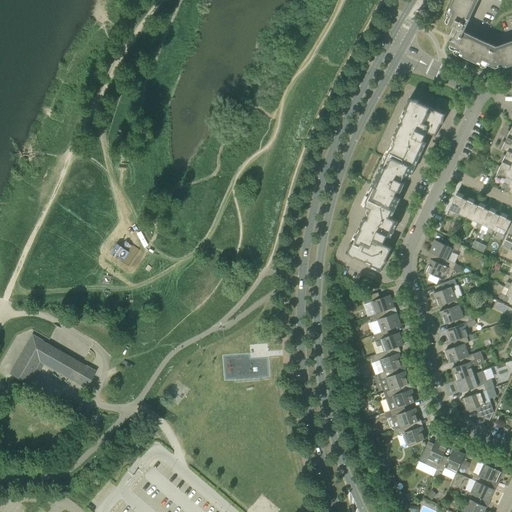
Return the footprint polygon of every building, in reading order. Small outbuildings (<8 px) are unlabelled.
[(458,28),(455,34),(449,46),(450,48),(455,50),(454,52),(455,55),(458,56),(460,55),(480,64),(481,67),(484,68),(486,67),(488,65),(496,68),(498,68),(499,70),(501,72),(504,70),(506,68),(511,65),(511,43),(499,49),(498,46),(497,46),(489,43),(488,45),(463,34),(468,24),(465,23),(476,0),(478,0),(479,0),(453,0),(449,9),(446,10),(445,13),(446,16),(447,16),(446,20),(447,23),(458,28)] [(436,107),(435,109),(410,97),(405,108),(410,110),(394,145),(421,157),(428,142),(424,140),(428,132),(436,135),(447,112),(436,107)] [(511,139),(507,138),(506,141),(503,140),(500,147),(508,151),(511,153),(511,139)] [(394,145),(388,159),(385,165),(383,164),(373,185),(378,188),(377,189),(372,189),(367,201),(367,203),(366,206),(372,208),(371,209),(392,218),(393,217),(401,199),(396,196),(399,190),(402,191),(406,182),(403,180),(406,174),(411,177),(421,157),(394,145)] [(511,153),(508,151),(506,155),(504,154),(500,161),(503,162),(511,166),(511,153)] [(511,178),(511,166),(503,162),(501,166),(498,164),(495,172),(511,179),(511,178)] [(511,178),(511,179),(508,185),(504,183),(502,188),(511,192),(511,178)] [(458,192),(450,209),(455,212),(453,216),(458,219),(460,215),(467,200),(463,198),(465,195),(458,192)] [(478,205),(474,203),(476,201),(468,197),(467,200),(460,215),(466,217),(464,221),(469,224),(471,220),(478,205)] [(485,208),(487,206),(479,202),(478,205),(471,220),(477,222),(475,227),(480,229),(482,225),(489,210),(485,208)] [(490,207),(489,210),(482,225),(488,227),(486,232),(491,234),(493,230),(500,215),(496,213),(498,211),(490,207)] [(369,218),(364,216),(358,227),(362,229),(355,243),(352,242),(347,252),(373,264),(372,267),(381,271),(392,248),(384,244),(388,234),(392,236),(399,220),(393,217),(392,218),(371,209),(369,214),(370,216),(369,218)] [(503,240),(511,220),(507,218),(508,216),(501,212),(500,215),(493,230),(500,233),(498,237),(503,240)] [(435,240),(430,252),(442,258),(443,258),(448,260),(453,249),(458,251),(461,245),(447,238),(445,244),(435,240)] [(511,245),(511,243),(506,240),(503,246),(510,249),(511,245)] [(431,259),(425,271),(444,280),(449,268),(453,270),(454,270),(455,266),(456,264),(448,260),(443,258),(442,258),(443,258),(440,263),(431,259)] [(438,306),(447,302),(457,299),(457,298),(453,287),(457,285),(455,279),(441,284),(443,290),(433,293),(438,306)] [(511,289),(509,288),(506,295),(502,293),(499,298),(511,303),(511,289)] [(379,292),(365,297),(367,304),(371,302),(375,314),(376,314),(385,311),(395,307),(390,295),(381,298),(379,292)] [(450,308),(440,311),(445,324),(454,320),(463,317),(463,316),(459,305),(464,303),(461,297),(457,298),(457,299),(447,302),(450,308)] [(496,301),(493,309),(508,315),(511,308),(496,301)] [(401,325),(397,313),(387,316),(385,311),(376,314),(375,314),(371,315),(373,322),(370,323),(374,334),(382,332),(387,330),(388,330),(401,325)] [(446,329),(451,342),(453,341),(467,336),(470,335),(468,328),(476,325),(477,323),(473,313),(463,316),(463,317),(454,320),(456,326),(446,329)] [(404,345),(399,332),(389,336),(388,330),(387,330),(382,332),(374,334),(373,335),(376,341),(372,342),(377,354),(384,351),(387,350),(387,351),(404,345)] [(40,362),(79,384),(86,389),(96,371),(33,335),(10,374),(27,384),(40,362)] [(450,363),(460,359),(469,356),(469,355),(465,344),(469,342),(467,336),(453,341),(455,347),(445,350),(450,363)] [(363,349),(355,352),(358,360),(365,357),(363,349)] [(394,369),(404,365),(399,353),(389,356),(387,351),(387,350),(384,351),(377,354),(373,355),(380,373),(384,372),(394,369)] [(462,365),(452,368),(456,380),(475,373),(471,362),(476,360),(473,354),(469,355),(469,356),(460,359),(462,365)] [(360,366),(354,368),(356,376),(362,374),(360,366)] [(381,378),(382,380),(380,381),(384,392),(391,390),(400,387),(410,383),(406,371),(396,374),(394,369),(384,372),(380,373),(380,374),(378,375),(379,378),(381,378)] [(456,380),(461,393),(470,389),(472,395),(486,390),(484,384),(480,385),(475,373),(456,380)] [(417,401),(412,389),(402,392),(400,387),(391,390),(384,392),(391,410),(398,408),(404,406),(417,401)] [(472,395),(463,398),(467,411),(477,407),(479,413),(493,408),(486,390),(472,395)] [(367,409),(365,401),(359,403),(361,411),(367,409)] [(393,417),(391,417),(395,429),(396,428),(401,427),(411,424),(420,420),(416,408),(406,411),(404,406),(398,408),(391,410),(393,417)] [(480,417),(484,418),(490,421),(492,416),(494,411),(493,408),(479,413),(480,417)] [(372,418),(366,420),(368,427),(375,425),(372,418)] [(427,438),(422,426),(413,429),(411,424),(401,427),(396,428),(399,435),(403,433),(408,445),(427,438)] [(444,456),(448,446),(436,441),(432,450),(426,447),(416,468),(434,476),(437,469),(439,465),(440,465),(444,456)] [(466,454),(453,449),(449,458),(444,456),(440,465),(439,465),(437,469),(443,472),(445,468),(457,473),(466,454)] [(464,460),(460,467),(467,470),(470,462),(464,460)] [(493,460),(490,466),(503,472),(505,466),(493,460)] [(488,480),(497,484),(503,472),(490,466),(485,463),(479,475),(475,473),(472,479),(476,481),(477,481),(486,485),(488,480)] [(391,465),(382,469),(384,473),(393,469),(391,465)] [(489,501),(495,489),(486,485),(477,481),(476,481),(472,479),(464,497),(468,499),(468,498),(478,502),(480,497),(489,501)] [(433,490),(427,495),(432,500),(437,495),(433,490)] [(406,496),(396,498),(398,505),(408,503),(406,496)] [(484,511),(487,507),(478,502),(468,498),(468,499),(463,510),(459,508),(456,511),(484,511)]
